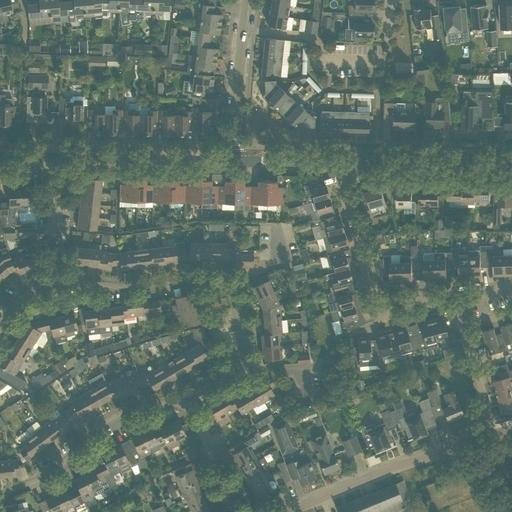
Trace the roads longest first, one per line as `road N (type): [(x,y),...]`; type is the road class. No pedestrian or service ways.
road 1 (residential): [(456,301),(448,291),(377,305),(341,164)]
road 2 (residential): [(288,511),(497,434)]
road 3 (residential): [(0,495),(40,479),(94,427),(126,409),(188,406)]
road 4 (residential): [(246,319),(232,283),(220,278),(57,281)]
road 5 (tertiary): [(239,160),(51,158)]
road 6 (tertiary): [(511,166),(341,164)]
road 7 (residential): [(239,160),(251,0)]
road 8 (residential): [(497,434),(456,301)]
road 9 (residential): [(57,281),(51,158)]
road 10 (residential): [(188,406),(208,383),(242,369),(251,340),(246,319)]
